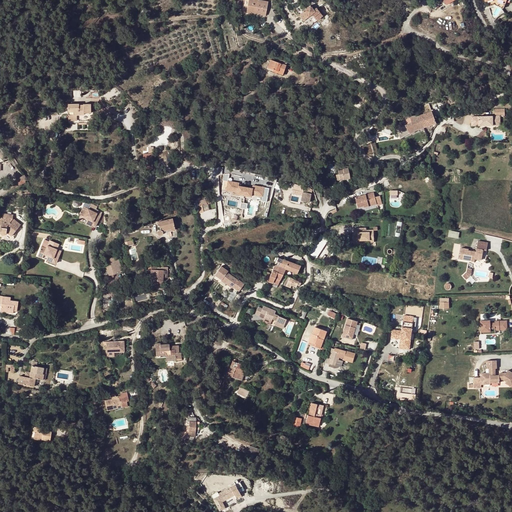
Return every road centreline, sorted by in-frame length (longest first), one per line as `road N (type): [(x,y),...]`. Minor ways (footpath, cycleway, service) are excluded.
road 1 (residential): [(511,92),(457,111),(418,154),(374,183),(331,198),(305,251),(306,282),(288,308),(248,294),(230,326)]
road 2 (residential): [(230,326),(300,371),(398,408),(511,426)]
road 3 (residential): [(0,334),(53,335),(177,310),(230,326)]
